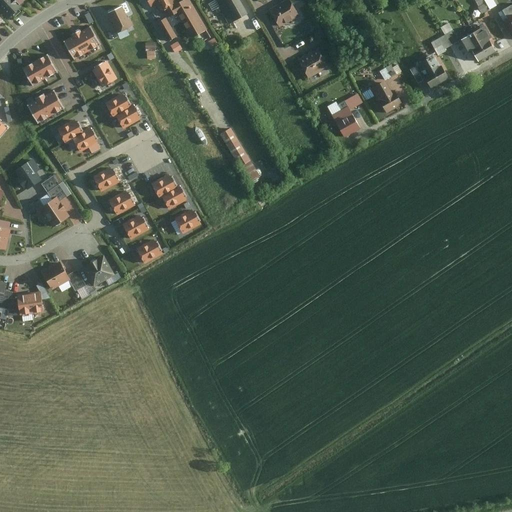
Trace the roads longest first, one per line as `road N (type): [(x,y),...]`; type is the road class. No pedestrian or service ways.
road 1 (residential): [(511,53),(364,136)]
road 2 (residential): [(147,157),(137,140),(76,175),(103,220)]
